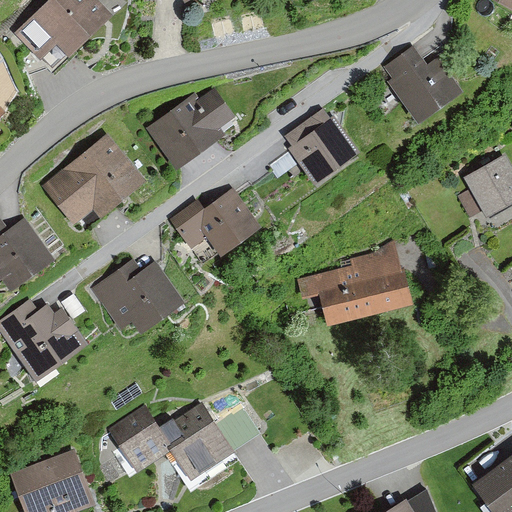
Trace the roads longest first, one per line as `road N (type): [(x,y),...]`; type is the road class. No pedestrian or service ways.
road 1 (residential): [(0,177),(64,117),(135,79),(366,29),(418,0)]
road 2 (residential): [(425,0),(424,22),(76,277)]
road 3 (residential): [(258,511),(511,407)]
